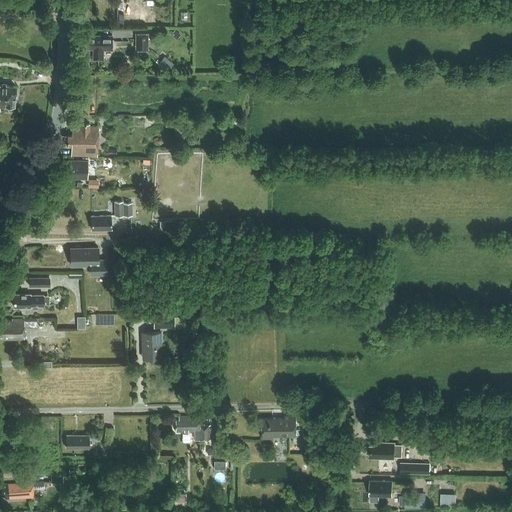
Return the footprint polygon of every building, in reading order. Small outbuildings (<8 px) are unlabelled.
[(148,50),(148,33),(136,33),(136,50),(148,50)] [(112,50),(112,35),(84,35),(84,49),(93,49),(93,59),(103,59),(103,50),(112,50)] [(159,63),(168,71),(174,63),(165,55),(159,63)] [(17,93),(17,89),(16,87),(16,86),(0,85),(0,103),(14,105),(15,95),(15,94),(17,93)] [(97,157),(99,127),(89,127),(89,124),(81,123),(81,128),(72,128),(72,135),(67,135),(67,146),(71,146),(71,156),(97,157)] [(87,179),(88,161),(69,160),(69,162),(63,162),(63,176),(73,176),(73,178),(87,179)] [(115,215),(124,215),(123,201),(114,201),(115,215)] [(123,203),(124,215),(132,215),(132,202),(123,203)] [(92,230),(112,229),(111,215),(91,216),(92,230)] [(99,260),(99,259),(98,247),(70,248),(71,265),(90,264),(91,274),(107,273),(106,260),(99,260)] [(29,277),(29,286),(49,286),(49,277),(29,277)] [(30,293),(14,294),(14,307),(22,306),(22,311),(24,312),(28,312),(30,311),(30,306),(30,305),(43,305),(43,294),(30,294),(30,293)] [(153,318),(154,328),(174,327),(173,317),(153,318)] [(36,328),(36,318),(12,318),(12,320),(0,320),(0,338),(24,339),(24,328),(36,328)] [(143,358),(162,357),(161,332),(142,332),(143,358)] [(263,439),(273,439),(273,436),(296,436),(296,415),(284,415),(284,418),(262,419),(263,439)] [(179,419),(176,419),(176,432),(199,431),(199,436),(197,436),(197,440),(210,440),(210,425),(200,425),(200,416),(179,416),(179,419)] [(112,440),(112,428),(105,427),(104,440),(112,440)] [(89,448),(89,435),(66,435),(66,448),(89,448)] [(393,456),(401,457),(401,445),(394,445),(394,443),(374,442),(374,445),(370,445),(370,458),(393,459),(393,456)] [(214,469),(225,469),(226,461),(214,461),(214,469)] [(400,473),(430,474),(430,463),(400,462),(400,473)] [(63,483),(63,476),(63,475),(51,476),(52,484),(63,483)] [(392,496),(393,481),(370,481),(370,496),(370,502),(379,502),(379,496),(392,496)] [(5,498),(34,497),(33,482),(5,484),(5,487),(1,487),(2,495),(5,495),(5,498)] [(441,492),(440,506),(456,506),(456,492),(441,492)] [(404,496),(405,506),(425,506),(425,495),(404,496)]
